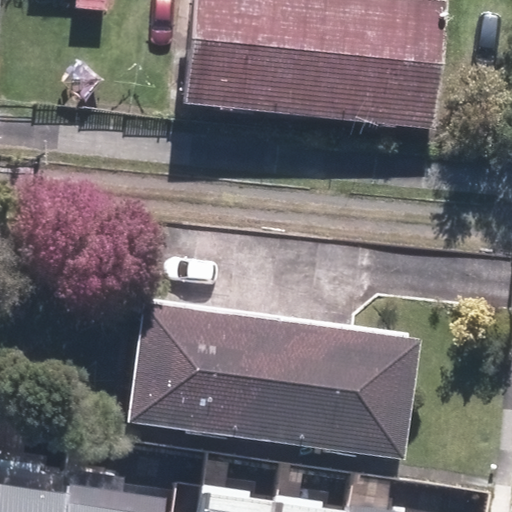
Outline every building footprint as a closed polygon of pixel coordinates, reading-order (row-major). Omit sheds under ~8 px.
[(107,15),(107,0),(71,0),(71,12),(107,15)] [(446,7),(387,0),(187,0),(176,105),(432,134),(446,7)] [(420,338),(149,302),(133,421),(404,457),(420,338)] [(63,511),(66,492),(0,482),(0,511),(63,511)] [(66,492),(63,511),(164,511),(167,498),(67,484),(66,492)]
